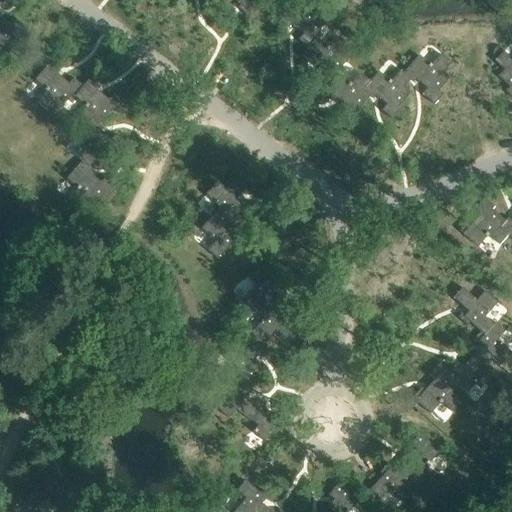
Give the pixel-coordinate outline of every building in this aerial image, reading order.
[(306,46),(315,36),(313,34),(326,20),(319,15),(326,7),(318,0),(313,0),(306,9),(295,0),(292,0),(277,17),(288,26),(291,22),(301,32),(296,37),(306,46)] [(0,50),(1,51),(13,37),(16,39),(25,29),(14,20),(9,25),(0,17),(0,14),(2,13),(0,11),(0,50)] [(315,36),(306,46),(298,54),(309,63),(312,60),(322,69),(317,74),(327,83),(336,73),(334,71),(347,58),(340,52),(347,44),(337,35),(327,46),(315,36)] [(511,57),(504,50),(494,60),(504,69),(498,75),(509,86),(505,91),(511,96),(511,57)] [(400,73),(408,80),(411,83),(414,79),(424,89),(419,94),(431,105),(441,95),(436,91),(447,79),(440,73),(449,64),(439,54),(429,66),(417,55),(401,73),(400,73)] [(73,95),(75,97),(84,86),(74,78),(69,83),(58,74),(61,71),(51,62),(35,81),(47,91),(37,103),(48,112),(55,104),(61,109),(73,95)] [(360,89),(367,96),(370,98),(373,95),(383,104),(379,110),(389,119),(398,109),(395,107),(408,93),(401,87),(408,80),(400,73),(401,73),(398,70),(388,81),(376,71),(367,81),(360,89)] [(336,73),(327,83),(319,91),(330,100),(333,97),(343,106),(338,112),(349,121),(358,111),(355,109),(367,96),(360,89),(367,81),(358,72),(348,83),(336,73)] [(91,78),(84,86),(75,97),(87,107),(77,119),(87,127),(95,118),(102,124),(113,111),(116,113),(125,102),(114,94),(109,99),(99,90),(102,87),(91,78)] [(81,159),(84,162),(85,161),(92,167),(98,160),(105,165),(117,151),(119,153),(128,143),(118,134),(113,140),(102,130),(105,127),(102,124),(95,118),(87,127),(79,137),(91,147),(81,159)] [(85,161),(84,162),(69,180),(81,190),(71,202),(82,211),(90,201),(97,206),(107,194),(112,198),(121,187),(108,177),(103,182),(92,173),(95,170),(92,167),(85,161)] [(221,206),(214,215),(223,223),(236,209),(240,212),(248,203),(244,200),(241,204),(237,200),(251,184),(240,175),(228,189),(218,180),(207,194),(221,206)] [(501,229),(507,222),(493,211),(495,209),(484,200),(475,211),(481,216),(473,227),(469,224),(461,235),(481,250),(490,237),(502,246),(510,236),(501,229)] [(246,218),(240,212),(236,209),(223,223),(214,215),(202,228),(216,240),(208,249),(219,259),(232,244),(235,247),(243,238),(240,234),(237,238),(232,234),(246,218)] [(511,220),(509,218),(507,222),(501,229),(510,236),(511,237),(511,220)] [(244,298),(257,310),(265,301),(279,314),(283,310),(288,304),(273,289),(277,285),(280,288),(283,285),(274,276),(271,279),(257,266),(248,276),(257,284),(244,298)] [(471,321),(481,332),(484,335),(494,326),(494,325),(486,317),(500,304),(488,291),(479,300),(466,286),(456,296),(470,311),(466,315),(463,312),(459,315),(468,324),(471,321)] [(251,332),(256,337),(264,344),(265,343),(273,335),(287,347),(296,337),(281,323),(285,318),(288,321),(291,318),(283,310),(279,314),(265,301),(257,310),(265,318),(251,332)] [(496,323),(494,325),(494,326),(484,335),(481,332),(470,342),(474,345),(477,342),(481,346),(466,361),(474,370),(475,371),(489,358),(498,367),(510,355),(497,341),(506,333),(496,323)] [(264,344),(256,337),(244,350),(235,341),(223,354),(237,367),(230,375),(229,376),(239,385),(243,381),(252,371),(255,374),(264,365),(261,362),(258,365),(253,361),(267,345),(265,343),(264,344)] [(454,385),(453,384),(452,385),(442,374),(447,369),(438,360),(426,371),(431,376),(421,386),(418,383),(408,392),(425,410),(436,399),(447,410),(457,401),(448,391),(454,385)] [(469,376),(474,370),(466,361),(458,369),(453,363),(447,369),(442,374),(452,385),(453,384),(454,383),(462,392),(474,381),(469,376)] [(254,391),(243,381),(239,385),(229,376),(230,375),(227,373),(218,383),(227,391),(214,405),(227,417),(235,408),(249,421),(258,411),(243,396),(247,392),(250,395),(254,391)] [(266,419),(258,411),(249,421),(255,426),(250,431),(262,442),(270,433),(271,435),(282,423),(271,413),(266,419)] [(422,465),(423,464),(428,459),(433,464),(444,452),(436,444),(437,442),(426,432),(416,443),(421,448),(413,456),(422,465)] [(422,465),(413,456),(399,471),(394,467),(397,463),(394,460),(383,471),(386,474),(375,486),(385,495),(393,487),(407,500),(419,487),(410,479),(423,465),(423,464),(422,465)] [(268,511),(261,505),(266,501),(269,504),(272,500),(263,492),(260,495),(245,482),(236,492),(245,500),(234,511),(268,511)] [(37,511),(35,509),(45,498),(35,488),(26,498),(19,492),(9,504),(4,500),(0,504),(0,511),(37,511)] [(353,511),(357,508),(348,500),(350,498),(338,488),(328,499),(334,504),(326,511),(353,511)]
